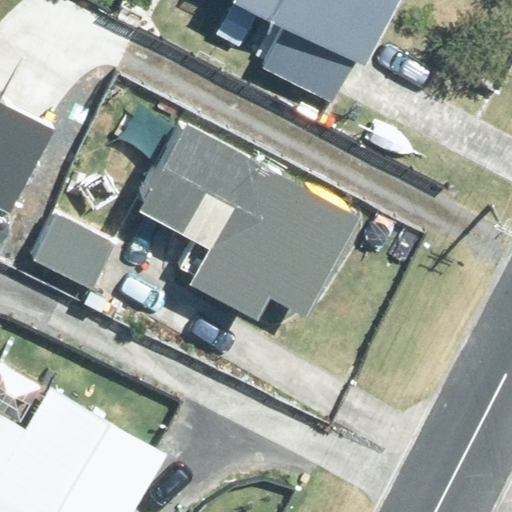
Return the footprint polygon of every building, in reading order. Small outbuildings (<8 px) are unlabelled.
[(260,0),(274,7),(248,54),(323,94),(348,47),(352,50),(379,0),(260,0)] [(195,228),(177,262),(243,298),(257,275),(291,295),(345,195),(175,100),(126,188),(195,228)] [(0,114),(0,199),(35,133),(0,114)] [(47,198),(23,245),(81,276),(105,229),(47,198)] [(124,511),(122,511),(165,437),(52,369),(26,413),(0,396),(0,511),(124,511)]
